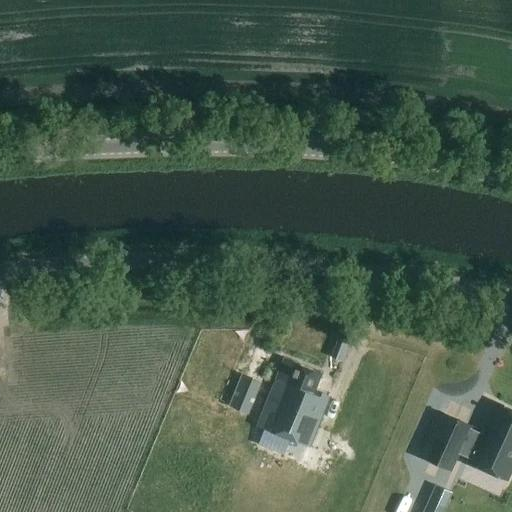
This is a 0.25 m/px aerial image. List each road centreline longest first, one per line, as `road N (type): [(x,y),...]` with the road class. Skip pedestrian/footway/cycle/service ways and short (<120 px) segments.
road 1 (unclassified): [(511,296),(241,260),(0,271)]
road 2 (tertiary): [(511,174),(323,146),(171,142),(0,154)]
